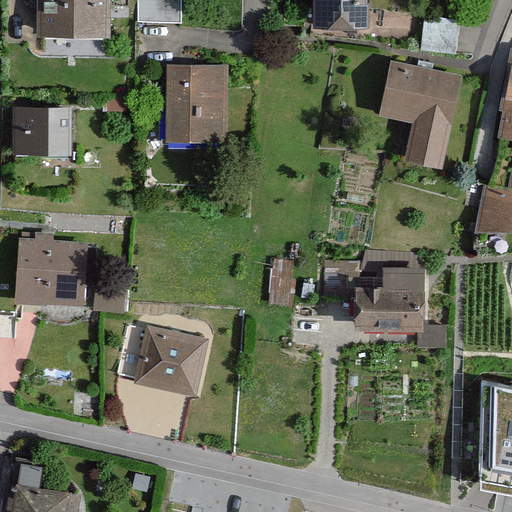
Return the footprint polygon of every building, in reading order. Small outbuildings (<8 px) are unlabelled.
[(41,0),(42,31),(112,30),(111,0),(41,0)] [(138,0),(139,21),(183,20),(182,0),(138,0)] [(319,0),(319,21),(373,22),(373,0),(319,0)] [(459,51),(461,21),(424,19),(423,49),(459,51)] [(393,57),(383,112),(419,119),(412,156),(448,163),(466,71),(393,57)] [(170,62),(171,134),(229,134),(229,62),(170,62)] [(15,106),(15,148),(75,148),(75,106),(15,106)] [(511,192),(486,189),(481,222),(511,226),(511,192)] [(20,239),(17,301),(86,305),(89,242),(20,239)] [(430,286),(428,286),(428,267),(386,267),(387,286),(360,287),(360,329),(431,328),(430,286)] [(97,287),(96,309),(127,311),(128,288),(97,287)] [(145,324),(132,381),(197,396),(210,338),(145,324)] [(482,489),(511,494),(511,389),(482,383),(482,489)] [(16,481),(7,480),(3,511),(78,511),(81,487),(44,483),(46,460),(19,457),(16,481)]
